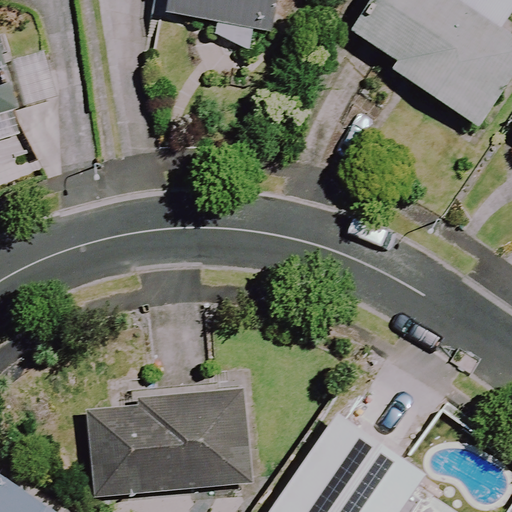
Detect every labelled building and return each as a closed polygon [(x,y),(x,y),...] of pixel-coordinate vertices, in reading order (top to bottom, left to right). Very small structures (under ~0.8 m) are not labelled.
[(174,0),(174,7),(221,15),(217,34),(256,41),(260,17),(276,20),(279,0),(174,0)] [(511,0),(390,0),(370,31),(408,56),(403,64),(485,116),(511,73),(511,24),(507,21),(511,12),(511,0)] [(0,63),(0,143),(18,138),(0,84),(0,81),(6,80),(0,63)] [(435,427),(379,389),(355,425),(338,413),(271,511),(401,511),(424,478),(408,467),(435,427)] [(248,488),(238,396),(89,411),(98,503),(248,488)] [(45,511),(0,481),(0,511),(45,511)]
